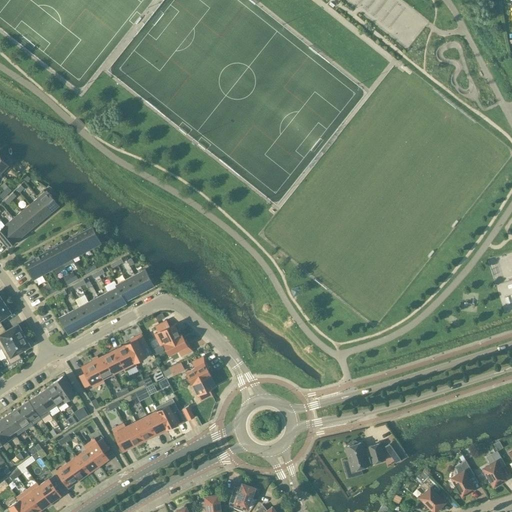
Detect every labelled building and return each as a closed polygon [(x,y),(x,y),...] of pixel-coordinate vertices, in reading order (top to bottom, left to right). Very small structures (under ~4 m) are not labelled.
[(0,156),(0,172),(2,174),(10,166),(0,156)] [(47,190),(45,191),(44,189),(36,195),(50,212),(59,204),(47,190)] [(50,212),(36,195),(36,196),(38,197),(30,204),(42,219),(50,212)] [(21,211),(33,225),(42,219),(30,204),(21,211)] [(13,218),(25,232),(33,225),(21,211),(13,218)] [(5,225),(17,239),(25,232),(13,218),(5,225)] [(17,239),(5,225),(0,228),(0,236),(8,246),(17,239)] [(92,226),(82,232),(91,248),(101,243),(92,226)] [(91,248),(82,232),(73,237),(82,253),(91,248)] [(73,237),(63,242),(72,258),(82,253),(73,237)] [(72,258),(63,242),(54,247),(62,263),(72,258)] [(53,268),(62,263),(54,247),(44,252),(53,268)] [(44,252),(35,257),(43,273),(53,268),(44,252)] [(43,273),(35,257),(25,262),(34,278),(43,273)] [(154,285),(145,269),(135,274),(144,290),(154,285)] [(135,274),(125,279),(134,295),(144,290),(135,274)] [(116,284),(117,286),(126,302),(125,300),(134,295),(125,279),(116,284)] [(511,281),(497,286),(504,311),(511,309),(511,281)] [(116,307),(126,302),(117,286),(107,291),(116,307)] [(298,287),(290,290),(293,297),(298,295),(301,294),(298,287)] [(107,291),(98,296),(107,312),(116,307),(107,291)] [(97,317),(107,312),(98,296),(88,302),(97,317)] [(9,310),(10,309),(5,301),(0,304),(0,326),(3,325),(0,319),(11,312),(9,310)] [(88,302),(78,307),(87,323),(97,317),(88,302)] [(78,307),(69,312),(78,328),(87,323),(78,307)] [(69,312),(59,317),(68,333),(78,328),(69,312)] [(166,320),(155,326),(158,332),(154,334),(160,345),(182,334),(176,323),(169,326),(166,320)] [(18,324),(6,331),(3,325),(0,326),(0,346),(1,348),(24,335),(18,324)] [(131,341),(125,344),(136,365),(137,365),(135,362),(146,356),(141,348),(147,345),(142,333),(130,339),(131,341)] [(184,339),(182,334),(160,345),(164,343),(169,354),(178,350),(181,356),(192,350),(186,338),(184,339)] [(25,335),(25,336),(24,335),(1,348),(10,364),(21,358),(18,352),(30,345),(28,342),(29,342),(25,335)] [(125,371),(136,365),(125,344),(115,349),(125,371)] [(115,349),(104,355),(113,373),(123,367),(125,371),(115,349)] [(97,355),(92,358),(104,382),(104,381),(103,378),(113,373),(104,355),(98,357),(97,355)] [(209,367),(203,356),(192,361),(195,367),(186,372),(192,383),(210,374),(207,368),(209,367)] [(85,372),(79,375),(85,387),(91,384),(93,387),(104,382),(92,358),(93,360),(82,366),(85,372)] [(170,368),(163,371),(165,377),(172,373),(170,368)] [(156,373),(155,376),(158,380),(164,377),(161,370),(156,373)] [(215,385),(210,374),(192,383),(201,400),(212,394),(209,388),(215,385)] [(63,376),(54,382),(67,401),(66,400),(75,394),(63,376)] [(54,383),(46,388),(58,407),(67,401),(54,382),(53,382),(54,383)] [(46,388),(37,394),(50,413),(49,411),(57,405),(58,407),(46,388)] [(37,394),(29,400),(41,418),(50,413),(37,394)] [(173,398),(156,407),(157,410),(165,425),(167,430),(168,430),(167,428),(168,427),(172,425),(173,428),(185,422),(179,410),(173,398)] [(29,400),(20,405),(33,424),(41,418),(29,400)] [(20,405),(12,411),(24,430),(33,424),(20,405)] [(194,417),(189,405),(183,408),(188,420),(194,417)] [(167,430),(165,425),(157,410),(147,416),(156,434),(161,431),(162,433),(167,430)] [(24,430),(12,411),(3,417),(16,435),(24,430)] [(147,416),(136,421),(145,439),(156,434),(147,416)] [(0,429),(8,441),(16,435),(3,417),(0,418),(0,429)] [(134,444),(145,439),(136,421),(126,426),(124,423),(123,423),(134,444)] [(123,450),(134,444),(123,423),(112,428),(123,450)] [(94,438),(84,445),(99,467),(100,467),(98,465),(108,458),(104,452),(110,448),(102,437),(97,441),(94,438)] [(405,456),(394,440),(385,446),(396,462),(405,456)] [(345,447),(352,471),(369,466),(369,464),(372,462),(373,464),(385,460),(380,443),(368,446),(368,448),(364,449),(362,442),(345,447)] [(99,467),(84,445),(84,446),(86,449),(77,456),(88,472),(93,468),(95,470),(99,467)] [(35,446),(30,449),(33,454),(38,451),(35,446)] [(489,465),(484,468),(490,479),(489,481),(495,487),(500,481),(505,479),(500,469),(501,467),(505,465),(497,450),(495,447),(493,449),(494,452),(486,456),(488,460),(489,465)] [(46,454),(42,449),(37,452),(40,456),(41,458),(46,454)] [(458,474),(452,477),(459,489),(457,490),(463,496),(469,491),(474,488),(468,479),(469,477),(474,474),(466,460),(462,454),(459,456),(462,462),(455,466),(456,469),(458,474)] [(77,456),(67,462),(79,479),(88,472),(77,456)] [(57,470),(68,486),(79,479),(67,462),(57,470)] [(423,470),(418,475),(424,481),(420,485),(422,488),(425,492),(420,497),(429,506),(428,508),(435,511),(436,511),(440,506),(444,502),(436,494),(437,492),(440,488),(429,476),(423,470)] [(61,494),(49,478),(39,485),(37,482),(36,482),(52,504),(52,503),(51,501),(61,494)] [(36,482),(27,489),(41,509),(46,505),(47,507),(52,504),(36,482)] [(232,492),(228,505),(243,511),(244,507),(247,507),(250,509),(257,499),(251,497),(254,487),(242,483),(241,489),(234,486),(232,492)] [(27,489),(17,496),(28,511),(35,511),(41,509),(27,489)] [(206,501),(200,502),(201,509),(200,511),(220,511),(218,494),(205,496),(206,501)] [(28,511),(17,496),(16,496),(19,500),(9,507),(12,511),(28,511)]
